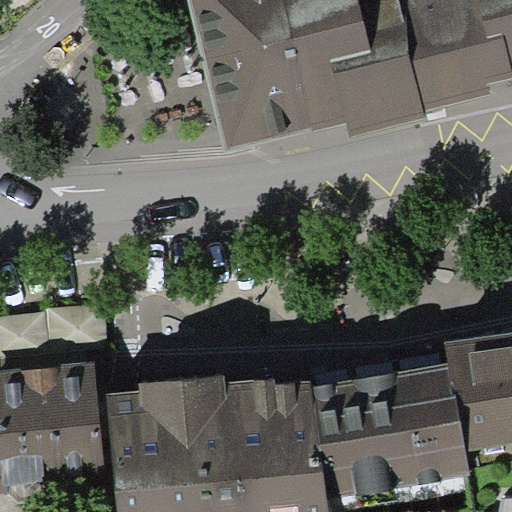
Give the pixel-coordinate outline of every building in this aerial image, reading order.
[(358,0),(188,0),(224,152),(346,123),(330,60),(372,50),(358,0)] [(511,0),(358,0),(372,50),(330,60),(346,123),(350,137),(400,124),(426,117),(424,110),(490,93),(487,83),(511,76),(511,0)] [(511,331),(445,341),(448,363),(451,386),(456,385),(466,451),(511,443),(511,331)] [(0,483),(105,474),(95,362),(0,370),(0,483)] [(448,363),(314,387),(325,501),(470,475),(466,451),(456,385),(451,386),(448,363)] [(141,389),(107,393),(118,511),(326,511),(325,501),(314,387),(313,382),(277,386),(276,377),(228,382),(227,374),(140,383),(141,389)] [(511,511),(511,497),(502,498),(498,511),(511,511)]
